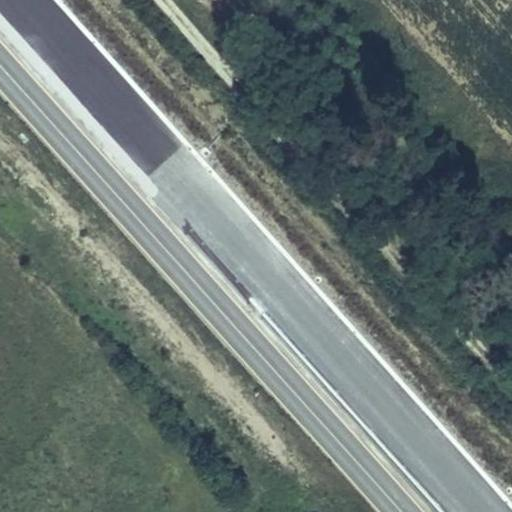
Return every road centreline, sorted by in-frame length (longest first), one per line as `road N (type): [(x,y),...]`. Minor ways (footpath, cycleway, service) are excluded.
road 1 (motorway): [(474,511),(14,0)]
road 2 (motorway): [(0,57),(409,511)]
road 3 (track): [(160,0),(511,383)]
